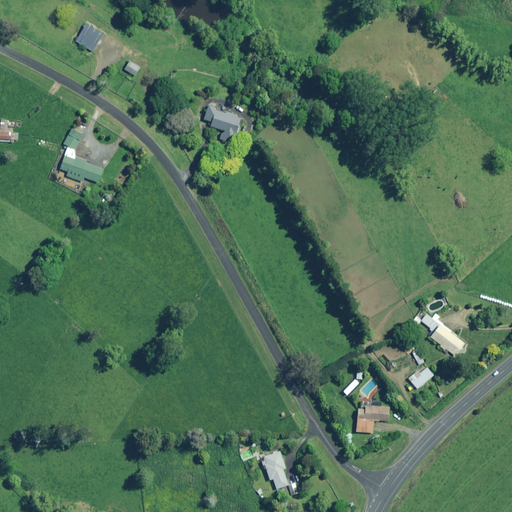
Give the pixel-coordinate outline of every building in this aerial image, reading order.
[(86,24),(75,41),(92,52),(103,34),(86,24)] [(130,61),(124,70),(135,76),(140,67),(130,61)] [(220,140),(230,143),(234,132),(238,133),(241,127),(239,126),(241,117),(209,106),(204,120),(212,123),(210,126),(223,131),(220,140)] [(0,141),(11,142),(12,132),(7,131),(7,122),(0,121),(0,141)] [(72,129),(64,145),(75,150),(82,135),(72,129)] [(59,169),(68,173),(66,177),(82,183),(83,178),(98,184),(103,170),(64,156),(59,169)] [(430,338),(440,346),(439,347),(444,350),(445,349),(456,357),(466,343),(436,321),(440,317),(435,313),(432,318),(426,314),(424,317),(418,313),(412,321),(418,325),(421,321),(431,328),(429,331),(431,332),(429,335),(431,336),(430,338)] [(417,349),(411,352),(419,365),(424,362),(417,349)] [(419,374),(417,371),(408,379),(417,390),(433,376),(426,368),(419,374)] [(365,406),(365,410),(357,409),(356,432),(373,433),(373,421),(379,422),(379,420),(388,421),(389,407),(381,407),(382,402),(374,402),(374,406),(365,406)] [(269,481),(273,480),(276,489),(288,485),(283,469),(286,468),(280,452),(272,455),(263,458),(264,461),(261,462),(264,470),(265,470),(269,481)] [(296,484),(289,486),(291,495),(298,493),(296,484)]
